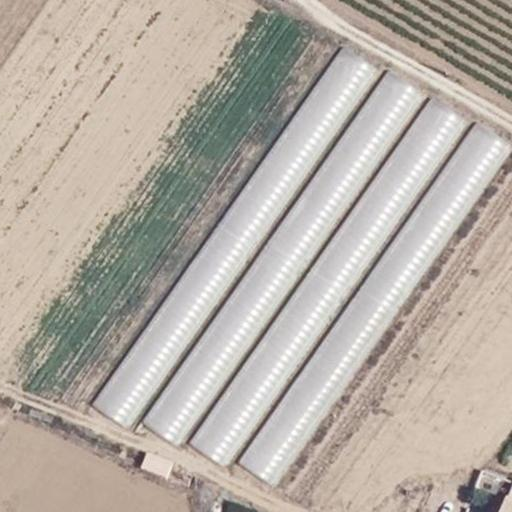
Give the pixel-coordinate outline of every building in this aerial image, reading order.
[(187,451),(412,85),(377,64),(152,430),(187,451)] [(192,446),(227,469),(462,117),(428,94),(192,446)] [(280,491),(503,139),(471,118),(248,470),(280,491)] [(169,478),(174,460),(147,452),(141,470),(169,478)] [(511,511),(511,482),(501,511),(511,511)]
